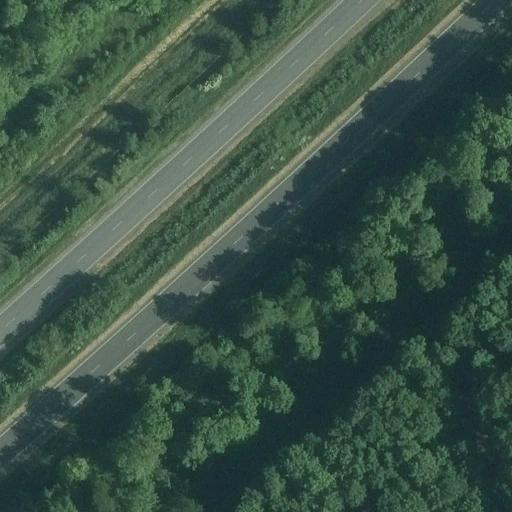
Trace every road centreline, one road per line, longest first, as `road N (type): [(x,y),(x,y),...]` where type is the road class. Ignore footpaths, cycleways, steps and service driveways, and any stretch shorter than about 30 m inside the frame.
road 1 (trunk): [(0,455),(499,0)]
road 2 (trunk): [(360,0),(0,333)]
